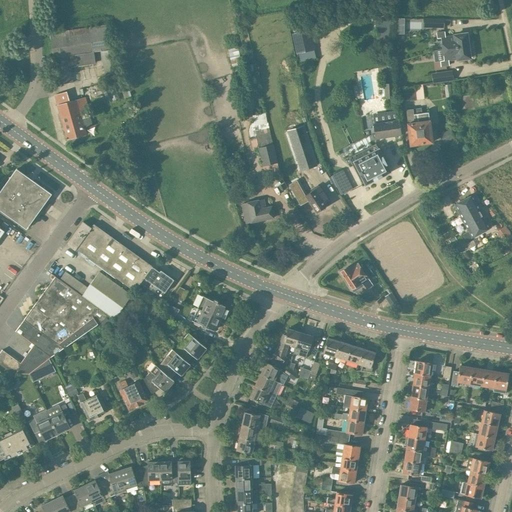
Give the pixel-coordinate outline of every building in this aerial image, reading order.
[(430,18),(430,27),(444,27),(444,19),(430,18)] [(391,20),(376,20),(376,40),(391,40),(391,20)] [(292,33),(296,53),(314,49),(309,29),(292,33)] [(67,31),(50,34),(50,39),(51,39),(54,59),(53,59),(54,64),(58,84),(73,82),(69,55),(110,49),(108,30),(68,36),(67,31)] [(469,45),(467,33),(454,35),(445,37),(444,32),(437,33),(437,38),(441,38),(443,49),(469,45)] [(457,59),(457,60),(470,58),(469,45),(443,49),(444,60),(440,61),(441,66),(449,65),(448,60),(457,59)] [(243,66),(238,47),(228,49),(233,68),(243,66)] [(453,79),(452,71),(438,73),(439,81),(453,79)] [(385,97),(394,96),(393,83),(384,84),(385,97)] [(414,87),(403,88),(405,101),(415,100),(414,87)] [(93,126),(89,111),(85,97),(69,101),(67,92),(55,95),(57,105),(67,139),(86,134),(84,129),(93,126)] [(421,107),(416,108),(406,109),(409,132),(431,129),(428,112),(422,112),(421,107)] [(250,133),(256,132),(256,130),(266,128),(264,113),(253,114),(254,122),(249,123),(250,133)] [(399,119),(373,124),(376,138),(401,134),(399,119)] [(304,125),(287,131),(300,170),(317,164),(304,125)] [(432,142),(431,129),(409,132),(410,145),(432,142)] [(450,130),(440,136),(444,143),(454,137),(450,130)] [(348,157),(362,183),(364,182),(365,185),(391,172),(376,143),(348,157)] [(273,144),(259,147),(263,166),(278,163),(273,144)] [(16,168),(0,190),(0,209),(26,229),(51,194),(16,168)] [(344,169),(333,174),(342,193),(353,188),(344,169)] [(305,197),(299,185),(292,190),(300,204),(307,200),(306,199),(307,198),(316,212),(329,204),(327,200),(328,199),(318,185),(311,190),(312,191),(305,195),(306,196),(305,197)] [(472,195),(454,204),(468,232),(462,235),(465,240),(478,233),(489,228),(472,195)] [(263,199),(242,204),(246,222),(273,217),(271,207),(265,208),(263,199)] [(93,224),(91,227),(83,221),(66,244),(75,250),(76,248),(135,291),(140,283),(141,283),(153,267),(93,224)] [(504,240),(511,234),(511,233),(505,225),(497,231),(504,240)] [(348,266),(340,271),(354,291),(363,285),(365,290),(372,285),(358,263),(349,268),(348,266)] [(153,267),(141,283),(153,292),(161,297),(164,292),(174,279),(161,270),(159,272),(153,267)] [(61,268),(55,277),(81,296),(108,315),(113,319),(132,295),(99,271),(87,287),(61,268)] [(107,318),(108,315),(81,296),(55,277),(15,331),(16,331),(16,330),(36,345),(22,363),(17,371),(21,374),(29,374),(49,358),(84,333),(107,318)] [(180,287),(173,297),(183,301),(187,291),(180,287)] [(391,293),(386,297),(391,305),(397,302),(391,293)] [(203,296),(197,308),(219,318),(225,306),(217,302),(218,301),(214,299),(213,301),(203,296)] [(154,316),(160,308),(152,302),(146,310),(154,316)] [(167,304),(163,310),(174,317),(177,313),(179,310),(167,304)] [(219,318),(197,308),(192,320),(202,325),(201,326),(206,328),(206,327),(214,330),(219,318)] [(290,347),(295,349),(300,333),(287,328),(285,336),(282,335),(277,351),(275,350),(272,356),(282,363),(286,358),(284,357),(288,345),(291,346),(290,347)] [(188,333),(177,346),(174,350),(187,361),(190,357),(189,356),(191,354),(197,359),(206,347),(188,333)] [(313,337),(300,333),(295,349),(294,354),(306,358),(313,337)] [(340,342),(328,338),(324,353),(330,355),(328,362),(329,362),(333,363),(335,357),(340,342)] [(314,339),(312,347),(318,348),(320,341),(314,339)] [(352,345),(340,342),(335,357),(347,360),(352,345)] [(363,349),(352,345),(347,360),(359,364),(363,349)] [(8,383),(17,371),(22,363),(2,349),(0,351),(0,371),(1,371),(8,383)] [(174,374),(173,372),(175,371),(180,375),(190,364),(187,361),(174,350),(172,349),(158,366),(171,378),(174,374)] [(363,349),(359,364),(363,365),(361,371),(372,373),(372,368),(370,367),(375,353),(363,349)] [(29,374),(33,382),(55,371),(49,358),(29,374)] [(314,361),(308,379),(314,381),(320,363),(314,361)] [(416,361),(414,373),(430,375),(432,363),(416,361)] [(266,362),(260,374),(281,384),(283,385),(288,375),(280,369),(266,362)] [(133,364),(128,367),(135,378),(140,375),(133,364)] [(174,380),(171,378),(158,366),(155,365),(143,379),(151,393),(157,390),(156,389),(158,387),(164,392),(174,380)] [(443,377),(449,379),(451,367),(445,366),(443,377)] [(469,383),(472,368),(460,366),(459,372),(453,371),(451,385),(457,386),(457,381),(469,383)] [(293,371),(289,368),(287,367),(284,372),(294,379),(298,374),(293,371)] [(484,370),(472,368),(469,383),(481,385),(484,370)] [(496,372),(484,370),(481,385),(494,387),(496,372)] [(494,387),(493,391),(506,393),(506,389),(509,374),(496,372),(494,387)] [(50,377),(62,401),(79,393),(73,382),(65,386),(58,373),(50,377)] [(414,373),(412,385),(428,387),(430,375),(414,373)] [(281,384),(260,374),(255,386),(276,396),(281,384)] [(21,382),(15,378),(9,385),(15,390),(21,382)] [(353,378),(352,385),(365,387),(366,380),(353,378)] [(148,400),(139,381),(129,386),(126,380),(120,383),(121,386),(119,387),(129,409),(148,400)] [(410,384),(408,391),(411,392),(410,397),(426,399),(428,387),(412,385),(410,384)] [(255,386),(249,397),(263,404),(269,406),(271,407),(276,396),(255,386)] [(343,407),(350,408),(366,410),(368,399),(353,396),(354,390),(337,387),(337,388),(333,387),(332,393),(345,394),(343,407)] [(83,393),(78,396),(81,402),(89,420),(108,411),(99,393),(86,399),(83,393)] [(295,405),(297,401),(286,396),(284,400),(295,405)] [(424,411),(426,399),(410,397),(408,409),(424,411)] [(284,400),(282,403),(293,408),(295,405),(284,400)] [(492,401),(490,407),(502,410),(503,404),(492,401)] [(61,411),(49,417),(57,433),(69,427),(65,417),(70,415),(65,403),(59,406),(61,411)] [(18,404),(12,407),(17,416),(23,412),(18,404)] [(309,423),(313,414),(300,407),(295,416),(309,423)] [(348,420),(364,423),(366,410),(350,408),(349,414),(342,413),(342,414),(336,414),(335,418),(348,420)] [(34,418),(28,421),(34,433),(39,442),(44,439),(57,433),(49,417),(45,409),(33,416),(34,418)] [(482,422),(497,426),(500,413),(484,410),(482,422)] [(244,412),(242,425),(257,428),(265,430),(268,416),(259,413),(258,415),(244,412)] [(273,414),(270,421),(285,426),(287,419),(273,414)] [(440,414),(439,421),(451,423),(451,416),(440,414)] [(348,420),(346,432),(351,433),(362,435),(364,423),(348,420)] [(429,422),(428,428),(446,431),(447,424),(429,422)] [(482,422),(479,434),(494,438),(497,426),(482,422)] [(24,424),(8,432),(11,439),(7,441),(9,443),(6,444),(7,446),(13,443),(18,452),(34,444),(24,424)] [(257,428),(242,425),(239,437),(254,440),(259,442),(260,436),(255,435),(257,428)] [(410,425),(408,437),(424,439),(426,427),(410,425)] [(11,439),(8,432),(0,436),(0,459),(4,458),(4,459),(18,452),(13,443),(7,446),(6,444),(9,443),(7,441),(11,439)] [(475,434),(473,445),(476,446),(491,450),(494,438),(479,434),(475,434)] [(251,453),(254,440),(239,437),(236,450),(251,453)] [(408,437),(406,449),(422,451),(424,439),(408,437)] [(450,440),(449,446),(462,449),(463,443),(450,440)] [(344,444),(342,457),(358,459),(360,446),(349,445),(344,444)] [(461,455),(462,449),(449,446),(448,452),(461,455)] [(406,449),(404,461),(420,464),(422,451),(406,449)] [(356,471),(358,459),(342,457),(340,468),(356,471)] [(466,469),(471,471),(486,474),(488,462),(468,457),(466,469)] [(178,482),(179,485),(191,485),(190,461),(185,461),(185,459),(183,458),(181,458),(179,459),(179,461),(178,461),(178,468),(178,482)] [(235,466),(235,479),(251,478),(254,478),(253,465),(261,465),(261,460),(240,458),(241,466),(235,466)] [(172,461),(160,462),(160,481),(161,481),(161,486),(172,485),(172,482),(178,482),(178,468),(172,468),(172,461)] [(418,475),(420,464),(404,461),(403,473),(418,475)] [(148,469),(141,470),(142,485),(148,483),(148,482),(160,481),(160,462),(148,462),(148,469)] [(296,464),(295,471),(307,472),(308,466),(296,464)] [(131,466),(120,470),(127,490),(142,485),(141,470),(133,473),(131,466)] [(354,483),(356,471),(334,467),(331,467),(330,473),(339,474),(338,480),(354,483)] [(111,480),(104,483),(111,496),(115,494),(127,490),(120,470),(109,474),(111,480)] [(295,471),(294,477),(306,479),(307,472),(295,471)] [(471,471),(469,482),(483,486),(486,474),(471,471)] [(294,477),(293,483),(305,485),(306,479),(294,477)] [(251,478),(235,479),(236,491),(251,491),(251,478)] [(95,480),(85,485),(92,501),(94,505),(105,500),(104,499),(111,496),(104,483),(98,486),(95,480)] [(480,499),(483,486),(469,482),(463,481),(459,493),(480,499)] [(401,485),(399,497),(414,500),(416,492),(422,493),(424,484),(410,482),(410,486),(401,485)] [(293,483),(292,490),(304,491),(305,485),(293,483)] [(77,496),(71,499),(77,511),(83,509),(82,506),(92,501),(85,485),(74,490),(77,496)] [(442,489),(441,496),(453,498),(455,492),(442,489)] [(251,491),(236,491),(236,504),(252,503),(257,503),(256,490),(251,491)] [(292,490),(292,496),(303,498),(304,491),(292,490)] [(336,493),(335,499),(327,498),(326,503),(334,505),(350,507),(352,495),(336,493)] [(63,495),(52,500),(57,511),(69,511),(71,511),(70,511),(77,511),(71,499),(66,501),(63,495)] [(397,509),(413,511),(414,500),(399,497),(397,509)] [(455,511),(477,511),(478,510),(472,509),(473,503),(458,499),(455,511)] [(44,511),(42,511),(57,511),(52,500),(41,505),(44,511)] [(252,511),(252,503),(236,504),(236,511),(252,511)]
